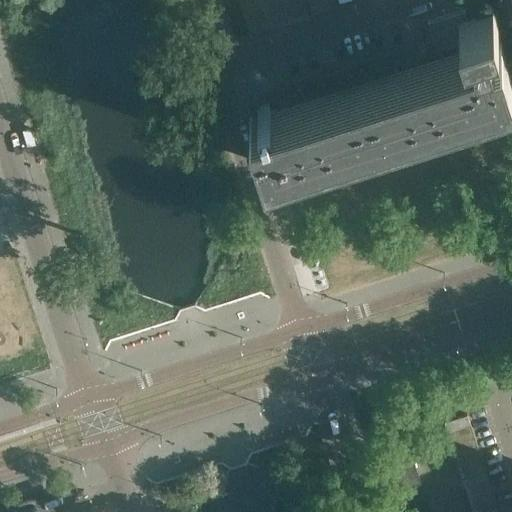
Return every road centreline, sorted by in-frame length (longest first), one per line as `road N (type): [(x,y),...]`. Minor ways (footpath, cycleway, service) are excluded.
road 1 (unclassified): [(302,326),(200,0)]
road 2 (unclassified): [(0,127),(87,395)]
road 3 (unclassified): [(302,326),(87,395)]
road 4 (unclassified): [(107,448),(147,429),(320,381)]
road 5 (unclassified): [(511,264),(302,326)]
road 6 (unclassified): [(320,381),(511,313)]
road 7 (unclassified): [(362,511),(320,381)]
